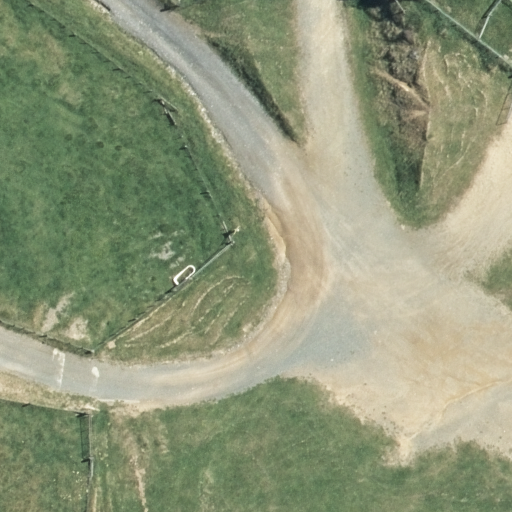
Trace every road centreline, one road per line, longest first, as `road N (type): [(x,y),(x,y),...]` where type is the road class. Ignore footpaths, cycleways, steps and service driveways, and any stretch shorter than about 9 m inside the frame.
road 1 (track): [(314,0),(333,164),(322,231)]
road 2 (track): [(341,275),(511,357)]
road 3 (track): [(135,387),(140,511)]
